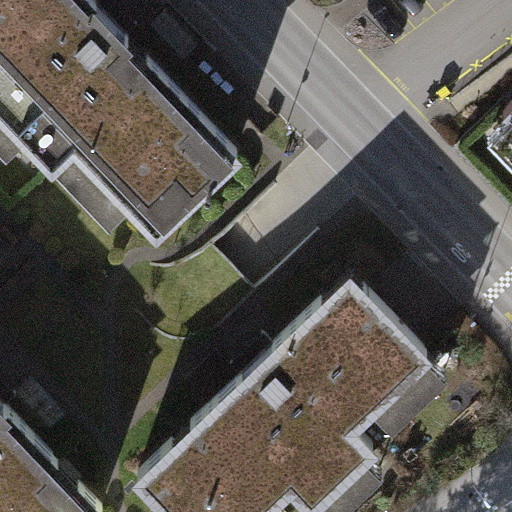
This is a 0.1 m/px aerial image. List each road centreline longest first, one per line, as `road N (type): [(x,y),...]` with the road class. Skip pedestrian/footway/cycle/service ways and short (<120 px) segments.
road 1 (residential): [(348,121),(511,279)]
road 2 (residential): [(348,121),(505,0)]
road 3 (residential): [(234,0),(348,121)]
